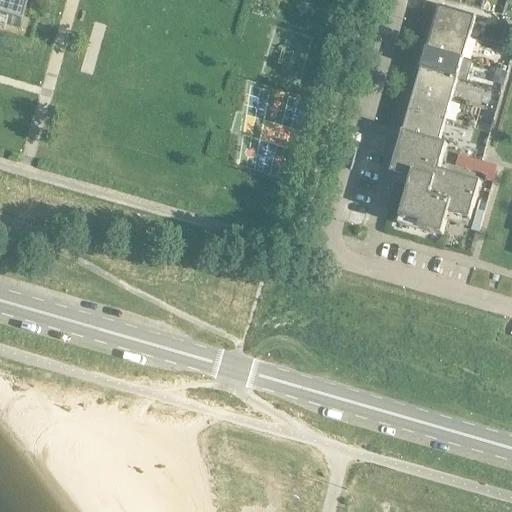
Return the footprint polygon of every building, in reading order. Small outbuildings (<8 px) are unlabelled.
[(0,0),(0,22),(19,28),(27,0),(0,0)] [(476,17),(442,7),(439,17),(437,16),(433,29),(470,39),(476,17)] [(470,39),(433,29),(430,41),(432,42),(429,50),(464,60),(470,39)] [(464,60),(429,50),(427,58),(425,58),(422,70),(458,81),(464,60)] [(458,81),(422,70),(418,83),(420,83),(418,91),(452,101),(458,81)] [(452,101),(418,91),(415,100),(413,99),(410,112),(446,122),(452,101)] [(483,111),(478,130),(489,134),(495,114),(483,111)] [(446,122),(410,112),(406,124),(408,125),(406,132),(404,131),(392,174),(397,176),(395,183),(410,187),(401,219),(422,225),(421,230),(443,237),(450,215),(470,221),(481,183),(440,171),(447,145),(440,143),(446,122)]
